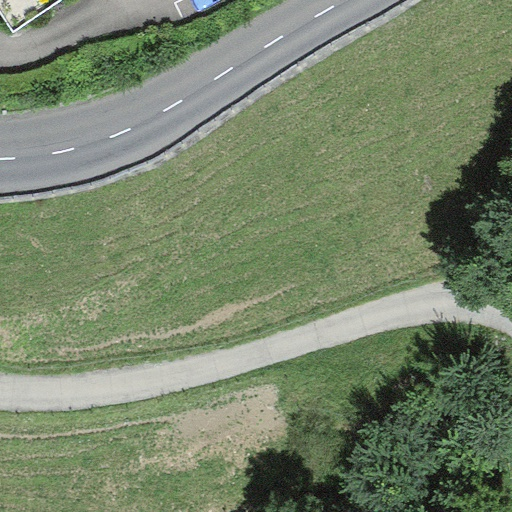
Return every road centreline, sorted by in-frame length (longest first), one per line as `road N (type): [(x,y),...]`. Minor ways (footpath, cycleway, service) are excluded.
road 1 (track): [(511,316),(446,304),(401,310),(183,376),(86,390),(0,390)]
road 2 (tertiary): [(345,0),(112,136),(29,157),(0,156)]
